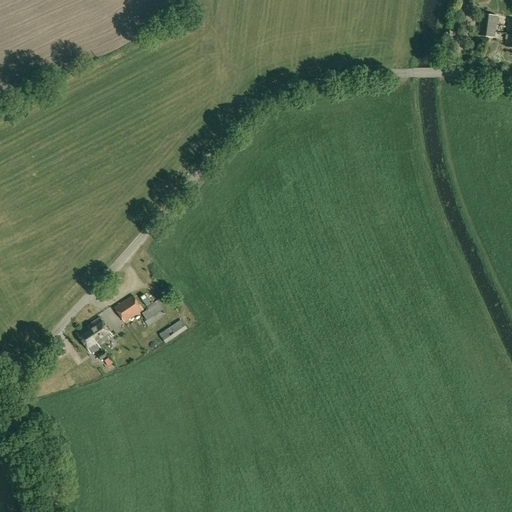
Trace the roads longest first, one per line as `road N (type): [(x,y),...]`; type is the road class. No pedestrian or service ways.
road 1 (unclassified): [(11,382),(275,100),(392,75),(511,82)]
road 2 (unclassified): [(51,511),(52,480),(11,382)]
